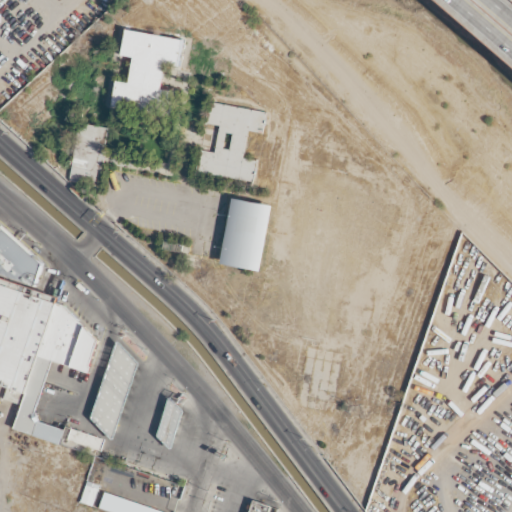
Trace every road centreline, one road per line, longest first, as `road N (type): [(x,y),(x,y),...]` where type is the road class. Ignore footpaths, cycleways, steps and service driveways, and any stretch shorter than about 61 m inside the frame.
road 1 (trunk): [(347,511),(206,325),(0,141)]
road 2 (trunk): [(0,196),(117,294),(298,511)]
